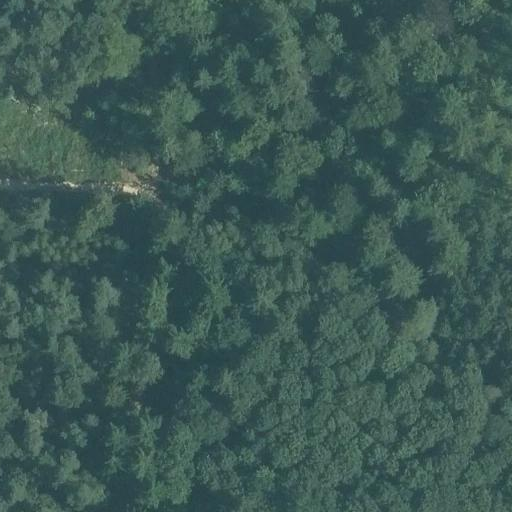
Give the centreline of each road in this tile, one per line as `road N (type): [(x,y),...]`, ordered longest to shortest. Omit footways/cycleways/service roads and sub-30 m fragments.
road 1 (track): [(156,200),(130,511)]
road 2 (track): [(156,200),(135,0)]
